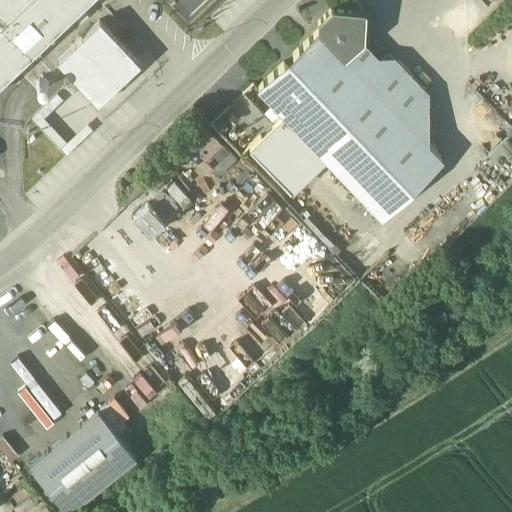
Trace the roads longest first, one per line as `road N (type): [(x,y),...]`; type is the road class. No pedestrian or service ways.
road 1 (tertiary): [(0,262),(279,0)]
road 2 (track): [(227,511),(511,335)]
